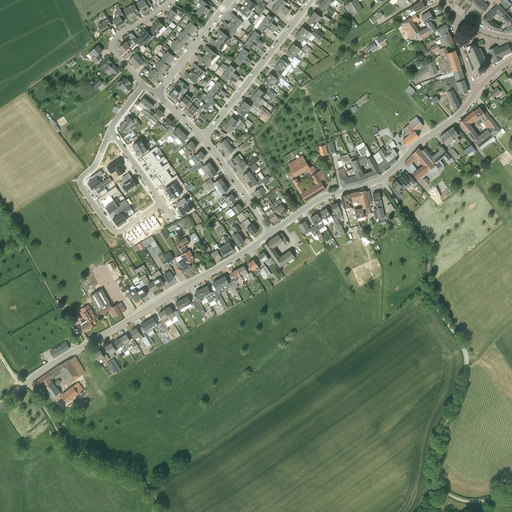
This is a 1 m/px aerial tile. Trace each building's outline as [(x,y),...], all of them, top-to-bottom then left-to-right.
[(149,6),(152,4),(148,0),(142,0),(137,3),(143,13),(150,9),(149,6)] [(210,6),(202,0),(201,0),(200,2),(203,4),(199,9),(206,14),(210,10),(208,8),(210,6)] [(244,0),(246,1),(244,4),(251,10),(253,7),(255,8),(257,5),(249,0),(244,0)] [(276,4),(288,13),(290,10),(284,5),(287,2),(284,0),(278,0),(279,0),(278,0),(274,0),(273,2),(276,4)] [(351,16),(364,10),(358,0),(351,0),(345,4),(351,16)] [(474,0),(473,3),(484,12),(489,6),(485,3),(481,0),(474,0)] [(324,15),(328,18),(329,17),(325,13),(327,11),(325,10),(328,6),(322,1),(318,7),(324,11),(322,14),(324,15)] [(416,13),(425,7),(421,1),(414,5),(407,10),(410,13),(415,10),(416,13)] [(131,20),(137,16),(136,14),(139,12),(134,4),(124,10),(131,20)] [(249,13),(251,10),(244,4),(241,8),(238,5),(236,8),(244,14),(242,16),(245,19),(247,21),(251,16),(249,15),(250,14),(249,13)] [(286,16),(288,13),(276,4),(271,10),(277,14),(280,11),(286,16)] [(495,24),(493,23),(490,20),(497,13),(499,15),(504,11),(498,5),(493,9),(482,20),(489,27),(493,28),(495,24)] [(184,14),(177,9),(175,12),(172,9),(166,16),(172,21),(175,17),(179,20),(181,17),(184,14)] [(198,16),(202,19),(206,14),(199,9),(196,13),(193,11),(191,14),(196,18),(198,16)] [(117,27),(124,22),(121,18),(124,16),(121,10),(119,11),(115,13),(118,17),(113,20),(117,27)] [(315,11),(310,17),(317,22),(321,17),(315,11)] [(428,27),(425,29),(429,34),(436,29),(430,21),(434,18),(429,11),(421,16),(428,27)] [(499,15),(505,23),(503,24),(506,27),(508,26),(511,22),(511,21),(511,20),(511,19),(504,11),(499,15)] [(240,19),(232,12),(230,15),(233,18),(231,21),(238,27),(241,24),(242,24),(244,22),(245,19),(242,16),(240,19)] [(374,23),(383,15),(380,12),(374,17),(373,17),(370,19),(374,23)] [(268,14),(263,20),(275,30),(277,27),(271,22),(274,18),(268,14)] [(429,35),(429,34),(425,29),(419,32),(413,22),(417,19),(415,15),(410,18),(401,24),(410,37),(415,33),(419,41),(429,35)] [(317,22),(310,17),(306,22),(313,27),(315,29),(313,31),(322,37),(324,35),(317,29),(321,25),(317,22)] [(104,34),(111,30),(109,27),(112,25),(108,19),(98,24),(104,34)] [(156,36),(159,33),(158,31),(164,25),(158,20),(153,25),(154,26),(153,27),(150,30),(156,36)] [(258,27),(257,29),(262,33),(264,31),(267,27),(273,32),(275,30),(263,20),(258,27)] [(238,27),(231,21),(228,24),(225,21),(223,24),(231,30),(229,33),(233,36),(237,31),(236,30),(238,27)] [(194,31),(198,27),(191,22),(189,24),(188,23),(186,25),(194,31)] [(446,24),(438,29),(437,29),(440,35),(449,32),(447,28),(448,28),(446,24)] [(194,31),(186,25),(185,27),(186,28),(184,30),(191,36),(194,31)] [(303,27),(299,32),(306,37),(310,31),(303,27)] [(141,37),(138,40),(144,45),(152,36),(145,29),(139,35),(141,37)] [(218,38),(225,43),(227,41),(229,41),(231,38),(233,36),(229,33),(227,35),(219,29),(217,32),(220,34),(218,38)] [(261,35),(262,33),(257,29),(255,31),(255,30),(250,37),(262,46),(264,43),(258,38),(261,35)] [(181,32),(179,34),(187,40),(191,36),(184,30),(182,32),(181,32)] [(322,37),(313,31),(311,34),(320,40),(322,37)] [(309,40),(306,37),(299,32),(295,37),(301,42),(303,40),(307,42),(309,40)] [(453,43),(449,32),(440,35),(441,36),(436,38),(438,41),(440,40),(441,43),(438,45),(440,49),(446,47),(453,43)] [(177,39),(184,44),(187,40),(179,34),(178,36),(179,37),(177,39)] [(250,37),(245,43),(246,43),(244,45),(249,50),(254,44),(260,49),(262,46),(250,37)] [(210,41),(222,50),(223,52),(228,46),(225,44),(225,43),(218,38),(215,41),(212,38),(210,41)] [(173,42),(181,49),(184,44),(177,39),(175,41),(175,40),(173,42)] [(475,69),(475,70),(475,69),(477,73),(479,72),(480,72),(481,72),(486,69),(489,68),(487,64),(488,64),(487,64),(486,60),(484,55),(482,52),(482,51),(480,48),(480,47),(484,45),(482,40),(473,44),(471,45),(470,45),(470,46),(466,48),(468,53),(470,57),(469,57),(470,57),(471,61),(472,61),(473,65),(474,65),(475,69)] [(124,53),(128,50),(127,49),(130,47),(128,45),(129,44),(126,41),(119,48),(124,53)] [(170,47),(177,53),(181,49),(173,42),(171,44),(172,45),(170,47)] [(301,50),(300,49),(301,49),(294,43),(290,49),(297,54),(299,56),(303,59),(303,58),(301,57),(304,52),(306,54),(306,53),(301,50)] [(424,44),(418,48),(421,54),(427,50),(424,44)] [(448,53),(446,47),(440,49),(438,45),(438,44),(430,48),(431,49),(424,53),(426,57),(433,54),(432,52),(438,50),(440,56),(448,53)] [(501,57),(511,52),(511,49),(511,48),(511,47),(511,46),(510,47),(508,44),(498,49),(496,46),(489,50),(494,63),(502,59),(501,57)] [(103,51),(97,45),(88,54),(92,57),(91,58),(96,63),(101,58),(98,55),(103,51)] [(249,50),(244,45),(242,48),(243,49),(239,55),(250,64),(253,61),(246,56),(249,52),(248,51),(249,50)] [(305,45),(303,47),(308,51),(311,53),(312,51),(311,50),(311,49),(305,45)] [(205,54),(212,60),(215,57),(216,58),(218,55),(206,46),(204,48),(207,51),(205,54)] [(134,64),(140,57),(136,53),(139,51),(136,48),(131,53),(134,55),(129,59),(134,64)] [(294,60),(292,62),(297,66),(299,63),(296,61),(297,59),(299,56),(297,54),(290,49),(286,54),(292,59),(293,59),(294,60)] [(448,53),(440,56),(427,65),(425,66),(410,77),(413,82),(429,71),(431,75),(438,73),(434,63),(438,62),(442,75),(453,71),(461,69),(455,50),(448,53)] [(165,53),(164,55),(172,61),(175,57),(168,51),(166,53),(165,53)] [(199,55),(197,57),(209,67),(211,64),(210,63),(212,60),(205,54),(202,57),(199,55)] [(161,60),(168,65),(172,61),(164,55),(162,57),(163,58),(161,60)] [(250,64),(239,55),(234,60),(239,65),(242,61),(249,66),(250,64)] [(140,57),(134,64),(138,68),(142,64),(144,67),(149,62),(147,59),(146,60),(142,56),(140,57)] [(226,58),(219,69),(223,72),(231,62),(226,58)] [(290,64),(289,64),(282,58),(278,63),(285,69),(288,71),(292,66),(290,64)] [(111,69),(114,72),(115,74),(119,70),(112,63),(113,63),(109,59),(100,67),(106,73),(111,69)] [(168,65),(161,60),(160,62),(159,61),(157,63),(165,69),(168,65)] [(155,68),(162,74),(165,69),(157,63),(155,65),(156,66),(155,68)] [(206,73),(194,63),(192,66),(195,68),(193,71),(201,78),(204,75),(206,73)] [(281,74),(285,69),(278,63),(274,69),(281,74),(279,76),(288,83),(289,81),(287,80),(288,79),(281,74)] [(226,71),(238,80),(240,77),(233,72),(236,69),(231,65),(226,71)] [(150,72),(158,78),(162,74),(155,68),(153,70),(152,70),(150,72)] [(461,70),(461,69),(453,71),(442,75),(438,77),(439,80),(455,75),(456,80),(464,77),(464,76),(463,76),(461,70)] [(196,83),(198,81),(199,81),(201,78),(193,71),(192,70),(189,74),(186,71),(184,74),(189,77),(187,80),(193,84),(195,82),(196,83)] [(221,77),(226,81),(229,78),(236,83),(238,80),(226,71),(221,77)] [(158,78),(150,72),(149,74),(150,75),(148,77),(155,82),(158,78)] [(271,73),(267,78),(273,84),(277,87),(281,81),(288,87),(290,84),(288,83),(279,76),(277,78),(271,73)] [(445,86),(447,92),(453,89),(454,93),(461,93),(467,92),(468,92),(467,86),(466,86),(464,79),(455,82),(454,80),(456,80),(455,75),(439,80),(438,81),(439,84),(435,85),(437,89),(445,86)] [(103,83),(99,78),(90,87),(94,91),(103,83)] [(125,81),(123,78),(117,84),(126,93),(131,88),(129,86),(132,83),(127,79),(125,81)] [(269,89),(273,84),(267,78),(263,84),(269,89)] [(175,99),(180,92),(182,94),(188,87),(179,80),(173,87),(175,88),(169,95),(175,99)] [(213,87),(225,96),(227,94),(221,89),(223,85),(218,81),(213,87)] [(410,84),(405,89),(411,95),(416,90),(410,84)] [(225,96),(213,87),(208,94),(214,98),(216,94),(223,99),(225,96)] [(266,94),(259,88),(255,93),(262,99),(266,94)] [(497,88),(493,91),(494,92),(491,94),(494,97),(495,96),(499,93),(501,92),(497,88)] [(454,93),(453,89),(447,92),(452,105),(454,109),(460,107),(454,93)] [(258,104),(262,99),(255,93),(251,99),(258,104)] [(184,107),(190,100),(185,96),(181,101),(179,103),(184,107)] [(143,108),(148,101),(143,98),(140,102),(138,101),(134,106),(136,108),(138,105),(143,108)] [(148,117),(152,112),(150,110),(153,105),(148,101),(143,108),(140,111),(145,115),(144,116),(146,118),(148,117)] [(199,112),(203,108),(200,105),(195,101),(188,111),(193,115),(197,110),(199,112)] [(251,106),(245,101),(241,106),(247,111),(251,106)] [(259,104),(257,107),(264,112),(265,113),(267,111),(259,104)] [(243,117),(247,111),(241,106),(237,111),(243,117)] [(264,112),(257,107),(255,109),(262,115),(264,112)] [(489,130),(487,131),(492,137),(493,137),(501,131),(486,112),(484,113),(479,107),(474,112),(473,111),(468,115),(465,118),(469,124),(473,121),(478,117),(479,118),(481,117),(485,121),(483,122),(489,130)] [(206,113),(204,111),(205,110),(203,108),(199,112),(199,113),(201,115),(198,119),(203,123),(211,114),(207,111),(206,113)] [(157,122),(158,120),(163,113),(158,109),(155,114),(152,112),(148,117),(156,123),(157,122)] [(136,128),(141,126),(133,116),(130,119),(128,117),(120,127),(126,132),(133,124),(136,128)] [(228,122),(236,128),(241,121),(236,116),(235,119),(232,117),(228,122)] [(414,140),(419,136),(415,131),(417,130),(423,126),(416,117),(409,123),(409,124),(403,129),(405,133),(403,136),(404,138),(402,140),(407,146),(414,140)] [(173,122),(168,118),(162,125),(160,127),(167,133),(168,131),(172,127),(170,126),(173,122)] [(472,128),(469,124),(465,118),(459,122),(467,133),(472,129),(472,128)] [(53,119),(50,122),(57,131),(59,129),(56,125),(57,124),(53,119)] [(228,122),(224,128),(228,131),(226,134),(227,135),(235,141),(237,139),(238,138),(233,135),(232,136),(231,135),(232,134),(236,128),(228,122)] [(167,133),(162,137),(160,138),(162,140),(166,137),(167,138),(170,136),(172,138),(174,141),(178,137),(183,132),(178,127),(173,133),(171,134),(168,131),(167,133)] [(462,134),(461,132),(458,128),(455,130),(453,127),(448,130),(448,131),(454,139),(457,143),(460,140),(457,136),(458,135),(460,136),(462,134)] [(487,131),(479,137),(472,129),(467,133),(478,148),(489,140),(491,142),(495,139),(493,137),(492,137),(487,131)] [(446,145),(454,139),(448,131),(440,137),(446,145)] [(182,142),(188,137),(183,132),(178,137),(182,142)] [(231,143),(227,138),(220,143),(224,149),(230,145),(231,143)] [(329,148),(331,156),(336,155),(333,142),(332,138),(326,141),(329,148)] [(132,145),(136,150),(145,144),(141,139),(132,145)] [(182,149),(184,152),(183,154),(185,156),(184,157),(186,160),(191,156),(189,153),(197,147),(191,141),(183,148),(183,149),(182,149)] [(238,148),(240,150),(248,143),(247,141),(244,143),(238,148)] [(391,147),(388,149),(394,157),(397,154),(393,149),(396,146),(393,141),(389,144),(391,147)] [(248,143),(240,150),(241,152),(250,146),(248,143)] [(381,174),(374,162),(370,155),(364,143),(356,148),(358,151),(362,158),(359,159),(357,160),(360,165),(365,163),(368,161),(374,171),(371,172),(365,174),(369,180),(373,178),(377,176),(381,174)] [(145,144),(136,150),(139,155),(143,152),(145,154),(150,151),(145,144)] [(471,144),(464,150),(467,155),(472,151),(474,153),(477,151),(471,144)] [(230,145),(224,149),(228,155),(234,150),(230,145)] [(159,148),(157,146),(141,157),(144,160),(146,163),(155,156),(153,152),(159,148)] [(442,181),(433,168),(435,167),(422,151),(419,148),(418,147),(412,154),(404,163),(408,167),(417,179),(424,174),(432,181),(430,184),(425,190),(429,193),(437,184),(442,181)] [(450,157),(442,147),(439,149),(440,151),(432,157),(440,166),(443,164),(439,159),(443,156),(447,161),(450,157)] [(319,149),(321,156),(327,155),(327,153),(325,153),(324,148),(319,149)] [(381,150),(391,166),(392,166),(397,161),(394,157),(388,149),(385,151),(384,148),(381,150)] [(425,148),(422,151),(435,167),(437,169),(440,166),(432,157),(425,148)] [(459,156),(452,149),(450,151),(456,158),(459,156)] [(381,157),(374,162),(381,174),(385,170),(386,171),(391,166),(381,150),(378,151),(381,157)] [(205,157),(200,151),(195,156),(193,154),(191,156),(193,158),(192,158),(196,163),(193,165),(192,166),(192,167),(189,169),(191,172),(202,164),(200,161),(205,157)] [(235,165),(243,159),(239,154),(231,160),(235,165)] [(263,158),(261,154),(256,158),(257,159),(248,165),(250,167),(254,164),(263,158)] [(343,168),(337,170),(340,177),(343,187),(359,183),(351,162),(350,159),(348,155),(340,157),(343,168)] [(160,163),(166,158),(164,156),(158,160),(155,156),(146,163),(148,166),(150,170),(151,169),(160,163)] [(308,169),(308,170),(310,168),(303,156),(288,166),(295,176),(308,169)] [(350,159),(351,162),(359,183),(364,181),(364,179),(365,179),(366,181),(368,180),(369,180),(365,174),(363,174),(360,165),(357,160),(359,159),(357,156),(350,159)] [(247,165),(243,159),(235,165),(239,171),(247,165)] [(120,176),(126,172),(122,166),(123,165),(119,160),(109,167),(113,173),(116,170),(120,176)] [(156,175),(170,165),(169,162),(163,167),(160,163),(151,169),(153,172),(152,172),(155,176),(156,175)] [(203,166),(202,164),(191,172),(192,174),(201,168),(205,174),(207,172),(213,168),(209,162),(203,166)] [(247,181),(253,177),(251,174),(258,169),(254,164),(250,167),(252,170),(243,176),(247,181)] [(170,165),(156,175),(158,178),(159,178),(161,181),(170,174),(167,170),(172,167),(170,165)] [(217,173),(213,168),(207,172),(211,178),(217,173)] [(317,194),(320,192),(325,189),(326,189),(324,186),(328,183),(320,170),(317,172),(311,176),(316,185),(312,187),(304,192),(296,178),(293,181),(303,197),(305,201),(306,201),(317,194)] [(88,182),(93,189),(100,184),(97,179),(102,175),(100,171),(89,178),(91,180),(88,182)] [(399,178),(402,182),(404,184),(402,185),(406,189),(410,186),(412,186),(416,182),(410,176),(408,178),(404,173),(402,175),(400,175),(400,177),(399,178)] [(162,184),(165,187),(179,177),(177,175),(173,178),(170,174),(161,181),(163,184),(162,184)] [(253,177),(247,181),(251,187),(259,182),(260,184),(268,179),(266,177),(266,176),(262,179),(258,174),(253,177)] [(128,192),(137,185),(133,179),(131,180),(129,177),(129,176),(119,184),(121,187),(123,186),(128,192)] [(257,187),(259,189),(254,192),(258,198),(266,192),(262,187),(274,179),(272,176),(269,178),(268,179),(260,184),(261,184),(257,187)] [(100,184),(93,189),(97,196),(100,194),(101,196),(108,192),(105,187),(112,181),(109,177),(100,184)] [(225,184),(221,178),(215,182),(216,183),(215,183),(215,182),(214,183),(212,181),(206,185),(203,187),(207,192),(217,185),(219,188),(225,184)] [(395,193),(399,197),(402,195),(400,193),(401,191),(399,189),(402,186),(396,180),(392,185),(397,190),(395,193)] [(166,189),(170,194),(178,188),(174,181),(169,184),(170,186),(166,189)] [(217,201),(223,196),(222,194),(223,193),(229,189),(225,184),(219,188),(216,190),(219,194),(210,200),(213,204),(217,201)] [(101,200),(105,207),(114,201),(111,196),(119,190),(116,186),(108,192),(101,196),(103,199),(101,200)] [(172,200),(182,194),(178,189),(169,195),(172,200)] [(143,208),(150,203),(143,193),(141,194),(139,190),(130,196),(139,209),(142,207),(143,208)] [(372,203),(369,191),(365,191),(365,190),(360,191),(356,192),(351,193),(353,201),(352,201),(353,203),(358,202),(357,199),(362,198),(364,207),(355,209),(357,217),(365,215),(365,214),(371,213),(368,203),(372,203)] [(379,192),(373,194),(378,218),(384,217),(382,207),(383,207),(379,192)] [(347,194),(342,196),(345,208),(350,207),(348,202),(352,201),(353,201),(351,193),(347,194)] [(230,203),(236,199),(232,194),(225,199),(223,196),(217,201),(221,206),(228,201),(230,203),(227,206),(228,207),(231,205),(230,203)] [(177,204),(180,209),(189,203),(186,198),(177,204)] [(117,205),(114,201),(105,207),(110,213),(114,211),(116,213),(128,204),(125,199),(117,205)] [(336,215),(336,216),(342,213),(340,209),(337,202),(332,205),(336,215)] [(189,203),(180,209),(184,215),(189,211),(191,213),(196,210),(193,205),(192,206),(189,203)] [(236,214),(242,209),(238,203),(229,210),(228,207),(224,210),(227,215),(234,211),(236,214)] [(284,213),(287,211),(282,203),(276,208),(281,215),(282,214),(282,215),(284,213)] [(128,204),(116,213),(117,216),(113,219),(118,225),(127,219),(123,214),(128,210),(129,211),(132,209),(128,204)] [(273,205),(270,207),(265,211),(268,216),(272,222),(278,217),(276,215),(274,212),(277,210),(273,205)] [(324,219),(327,218),(329,222),(334,220),(337,226),(341,233),(344,231),(340,224),(337,218),(337,219),(336,216),(336,215),(332,217),(331,215),(326,208),(320,212),(322,215),(324,218),(324,219)] [(325,226),(322,221),(322,220),(320,216),(318,213),(311,217),(316,225),(318,230),(325,226)] [(159,230),(161,228),(154,216),(149,219),(150,220),(147,222),(152,230),(157,227),(159,230)] [(248,229),(252,235),(258,230),(253,223),(251,224),(247,219),(240,224),(245,231),(248,229)] [(314,236),(317,235),(316,234),(312,228),(310,229),(305,221),(299,225),(305,235),(311,231),(314,236)] [(138,226),(146,238),(148,236),(147,233),(152,230),(147,222),(144,223),(143,223),(138,226)] [(218,233),(224,229),(221,225),(220,225),(216,228),(215,229),(218,233)] [(143,239),(146,238),(138,226),(134,229),(131,231),(136,240),(141,236),(143,239)] [(235,239),(239,246),(245,242),(238,232),(240,231),(237,226),(232,229),(235,234),(232,236),(235,239)] [(123,236),(130,248),(133,246),(131,243),(136,240),(131,231),(128,233),(123,236)] [(280,257),(273,248),(283,241),(286,244),(288,242),(282,233),(279,235),(279,234),(272,239),(269,241),(264,244),(279,267),(294,257),(290,250),(280,257)] [(222,238),(223,239),(222,239),(226,244),(219,248),(221,250),(224,256),(234,249),(226,237),(225,237),(225,236),(223,236),(222,238)] [(189,243),(186,237),(176,243),(179,249),(180,248),(185,246),(189,243)] [(218,252),(221,250),(219,248),(217,244),(213,246),(216,250),(212,252),(216,260),(221,256),(218,252)] [(183,259),(186,264),(192,261),(195,259),(190,250),(188,251),(185,246),(180,248),(183,254),(181,255),(183,259)] [(264,251),(258,256),(262,262),(265,260),(266,261),(269,259),(264,251)] [(169,262),(172,261),(167,253),(163,255),(168,262),(168,263),(169,262)] [(151,255),(145,259),(149,265),(155,262),(151,255)] [(260,268),(253,259),(248,263),(254,272),(260,268)] [(194,264),(192,261),(186,264),(185,265),(182,260),(178,263),(177,263),(180,268),(182,272),(191,267),(191,266),(194,264)] [(112,262),(107,265),(111,271),(116,268),(112,262)] [(164,274),(168,281),(174,278),(170,271),(173,269),(169,262),(168,263),(168,262),(163,264),(168,272),(164,274)] [(143,264),(135,269),(137,272),(145,267),(143,264)] [(244,266),(237,269),(241,275),(244,273),(248,281),(254,278),(251,272),(248,274),(244,266)] [(265,266),(262,268),(266,275),(270,273),(265,266)] [(266,275),(262,268),(259,270),(265,279),(268,277),(266,275)] [(242,282),(243,281),(244,281),(241,275),(237,269),(231,273),(235,280),(232,282),(236,288),(238,287),(235,281),(238,279),(240,281),(242,282)] [(158,288),(164,284),(160,277),(162,276),(159,270),(156,273),(154,274),(151,276),(154,280),(158,288)] [(140,278),(141,279),(142,280),(145,285),(148,283),(152,291),(158,288),(154,280),(150,282),(145,275),(140,278)] [(219,279),(225,290),(231,287),(225,276),(219,279)] [(213,283),(219,293),(225,290),(219,279),(213,283)] [(142,280),(139,282),(140,284),(138,286),(140,289),(137,291),(137,292),(138,292),(141,298),(147,295),(142,286),(145,285),(142,280)] [(215,300),(216,302),(219,300),(216,295),(214,291),(211,293),(211,291),(208,285),(201,289),(205,295),(209,303),(215,300)] [(129,288),(128,289),(125,290),(130,299),(133,297),(136,302),(141,298),(138,292),(137,292),(137,291),(135,288),(131,291),(129,288)] [(90,295),(101,315),(110,309),(114,317),(126,310),(122,302),(117,305),(112,307),(109,303),(110,303),(101,289),(90,295)] [(199,299),(196,301),(200,310),(203,315),(206,314),(200,302),(204,300),(202,296),(205,295),(201,289),(195,292),(199,299)] [(219,300),(221,303),(220,303),(223,307),(224,309),(227,307),(226,305),(219,293),(216,295),(219,300)] [(182,300),(185,306),(191,302),(188,296),(182,300)] [(179,309),(185,306),(182,300),(176,303),(179,309)] [(81,324),(82,326),(81,326),(84,331),(93,325),(96,323),(94,319),(96,318),(91,308),(90,309),(88,305),(80,309),(83,314),(86,320),(81,324)] [(182,319),(180,315),(177,312),(175,313),(170,306),(164,310),(170,320),(172,323),(174,317),(176,316),(179,321),(182,319)] [(164,310),(159,314),(163,321),(160,322),(166,332),(167,333),(170,331),(167,327),(168,327),(165,323),(170,320),(164,310)] [(158,324),(157,323),(153,317),(147,321),(153,329),(157,326),(159,328),(160,328),(162,331),(163,334),(166,332),(160,322),(158,324)] [(145,330),(143,332),(145,336),(148,340),(151,345),(154,343),(151,338),(148,335),(147,333),(148,333),(153,330),(153,329),(147,321),(142,324),(145,330)] [(137,328),(131,331),(135,338),(138,336),(140,339),(141,339),(147,348),(151,345),(148,340),(145,336),(143,337),(141,334),(141,335),(137,328)] [(126,334),(121,338),(128,350),(129,352),(134,349),(137,353),(141,351),(133,339),(131,341),(126,334)] [(118,347),(121,346),(123,349),(125,352),(128,350),(121,338),(115,342),(118,347)] [(54,357),(69,348),(66,342),(50,351),(54,357)] [(112,358),(115,356),(113,352),(116,350),(112,343),(105,347),(112,358)] [(106,360),(100,350),(94,354),(98,361),(102,359),(103,361),(106,360)] [(85,371),(75,356),(60,365),(48,373),(52,379),(63,371),(68,378),(67,379),(69,383),(71,383),(85,371)] [(114,358),(110,361),(118,372),(118,373),(121,371),(118,365),(114,358)] [(113,375),(118,372),(110,361),(107,363),(111,369),(110,370),(113,375)] [(51,380),(52,379),(48,373),(32,384),(36,389),(44,384),(46,387),(47,387),(58,401),(61,398),(60,396),(62,394),(51,380)] [(67,402),(83,390),(78,383),(62,395),(67,402)]
